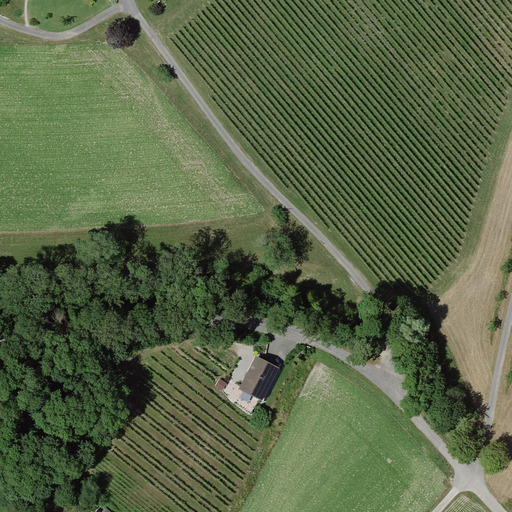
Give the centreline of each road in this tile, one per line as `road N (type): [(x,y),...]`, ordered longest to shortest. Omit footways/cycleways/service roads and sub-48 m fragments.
road 1 (unclassified): [(469,479),(383,383),(329,348),(243,326),(79,335)]
road 2 (unclassified): [(469,479),(485,442),(511,309)]
